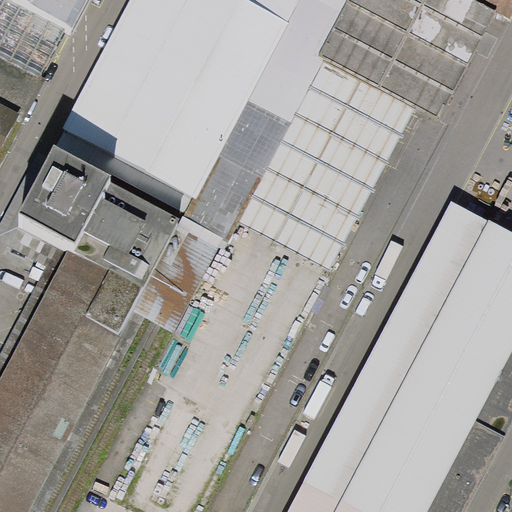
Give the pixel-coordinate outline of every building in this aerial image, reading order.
[(65,32),(3,0),(0,0),(0,152),(21,114),(39,79),(40,79),(65,32)] [(3,0),(65,32),(71,35),(89,0),(3,0)] [(134,0),(82,100),(65,132),(194,200),(300,0),(134,0)] [(466,0),(352,0),(322,57),(324,58),(416,107),(439,119),(458,84),(494,15),(466,0)] [(511,0),(471,0),(504,17),(511,0)] [(416,107),(324,58),(238,223),(331,269),(416,107)] [(19,230),(73,258),(0,394),(0,511),(25,511),(117,340),(118,341),(178,229),(54,163),(25,218),(19,230)] [(511,239),(454,209),(306,489),(307,489),(349,511),(463,511),(511,420),(511,239)] [(349,511),(307,489),(294,511),(349,511)]
